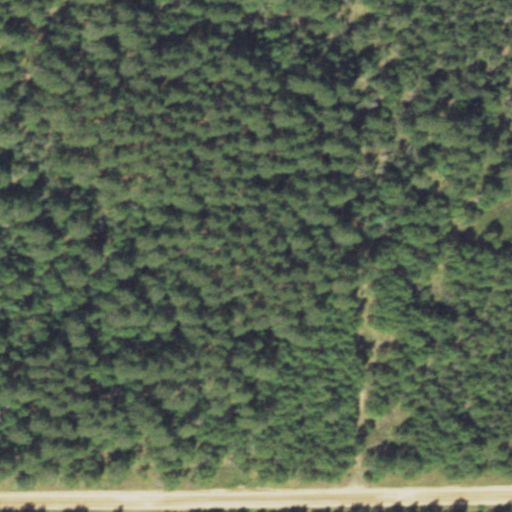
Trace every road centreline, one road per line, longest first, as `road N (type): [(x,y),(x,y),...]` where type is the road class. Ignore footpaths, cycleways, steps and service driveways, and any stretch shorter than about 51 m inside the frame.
road 1 (residential): [(0,507),(511,500)]
road 2 (track): [(344,0),(358,503)]
